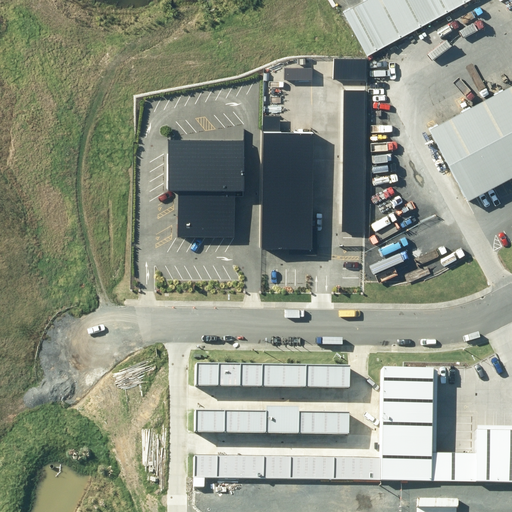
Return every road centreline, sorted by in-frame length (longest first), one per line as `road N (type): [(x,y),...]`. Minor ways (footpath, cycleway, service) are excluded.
road 1 (residential): [(511,299),(461,323),(415,327),(103,324),(58,337)]
road 2 (unknown): [(167,323),(168,511)]
